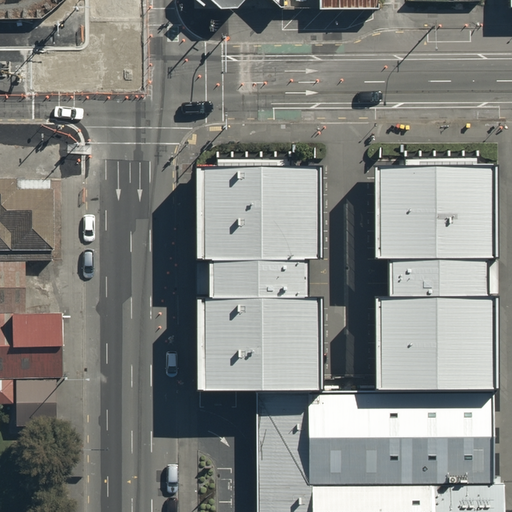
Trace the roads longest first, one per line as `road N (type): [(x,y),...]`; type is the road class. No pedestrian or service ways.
road 1 (secondary): [(129,80),(132,511)]
road 2 (secondary): [(129,80),(511,77)]
road 3 (secondary): [(0,81),(129,80)]
